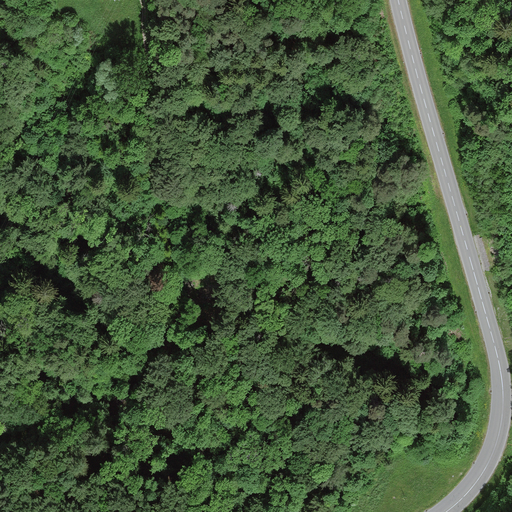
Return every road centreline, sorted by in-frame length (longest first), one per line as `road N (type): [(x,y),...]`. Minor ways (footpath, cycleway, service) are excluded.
road 1 (track): [(143,0),(183,308),(168,353),(131,394),(0,469)]
road 2 (secondary): [(399,0),(501,371),(505,412),(482,478),(447,511)]
